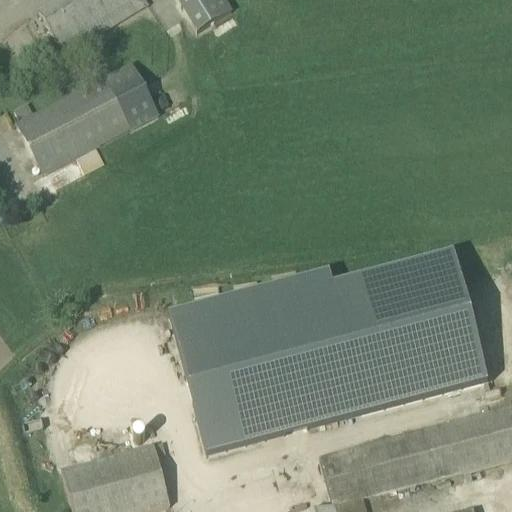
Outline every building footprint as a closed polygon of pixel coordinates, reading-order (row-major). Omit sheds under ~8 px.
[(67,0),(56,7),(38,17),(58,50),(131,6),(126,0),(67,0)] [(219,0),(172,0),(196,40),(231,19),(219,0)] [(42,180),(128,134),(130,137),(159,121),(132,68),(102,84),(33,120),(27,108),(13,116),(19,128),(15,130),(42,180)] [(205,464),(486,389),(451,259),(330,292),(327,280),(168,323),(205,464)] [(363,511),(361,503),(511,462),(511,410),(319,462),(332,509),(322,511),(363,511)] [(70,511),(168,511),(170,511),(153,451),(61,476),(70,511)]
